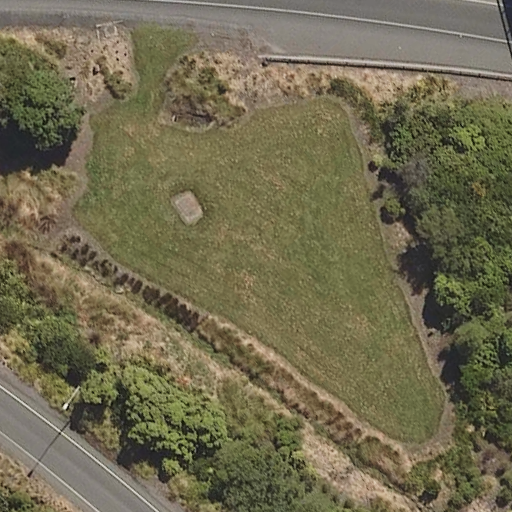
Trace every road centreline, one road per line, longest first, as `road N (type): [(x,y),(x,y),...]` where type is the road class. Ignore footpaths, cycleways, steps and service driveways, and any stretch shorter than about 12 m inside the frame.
road 1 (motorway): [(511,22),(342,0)]
road 2 (motorway): [(125,511),(0,410)]
